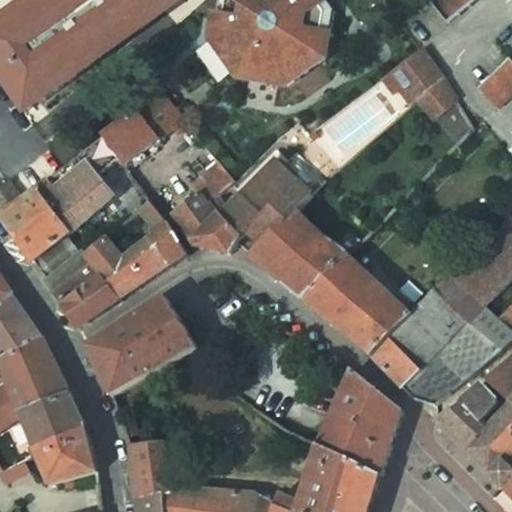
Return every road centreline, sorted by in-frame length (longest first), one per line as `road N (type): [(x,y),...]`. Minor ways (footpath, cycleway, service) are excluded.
road 1 (unclassified): [(497,511),(423,439),(410,405),(249,273),(189,270),(70,348)]
road 2 (unclassified): [(118,511),(109,443),(70,348)]
road 3 (unclassified): [(70,348),(0,243)]
